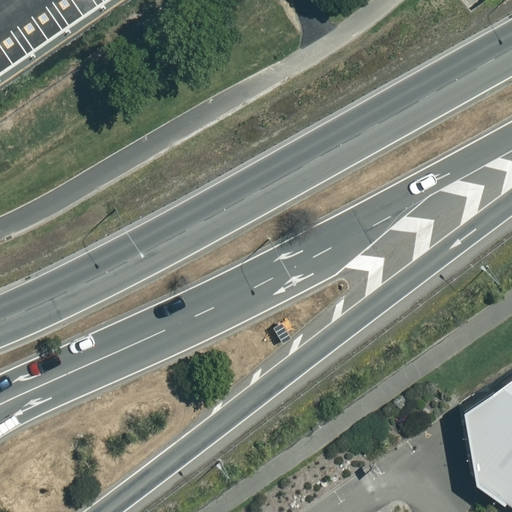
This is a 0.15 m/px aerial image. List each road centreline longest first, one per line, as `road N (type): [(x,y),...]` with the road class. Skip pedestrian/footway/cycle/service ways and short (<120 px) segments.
road 1 (trunk): [(0,322),(288,175),(511,48)]
road 2 (trunk): [(511,138),(237,295),(0,405)]
road 3 (trunk): [(511,206),(103,511)]
